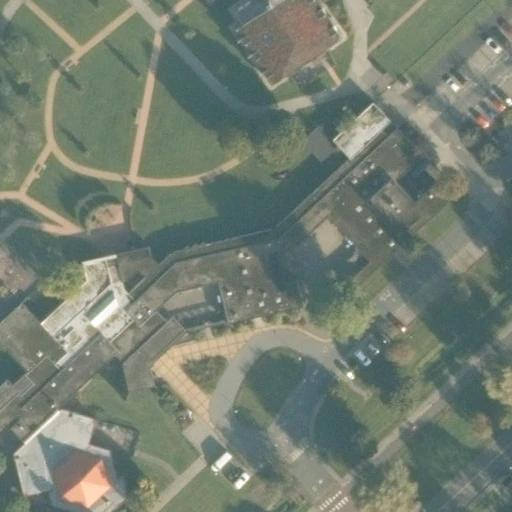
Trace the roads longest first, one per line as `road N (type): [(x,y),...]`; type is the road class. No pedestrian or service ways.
road 1 (residential): [(367,79),(274,110),(250,110),(221,93),(134,0)]
road 2 (residential): [(324,356),(484,206),(487,190)]
road 3 (residential): [(236,433),(220,413),(248,351),(278,336),(324,356)]
